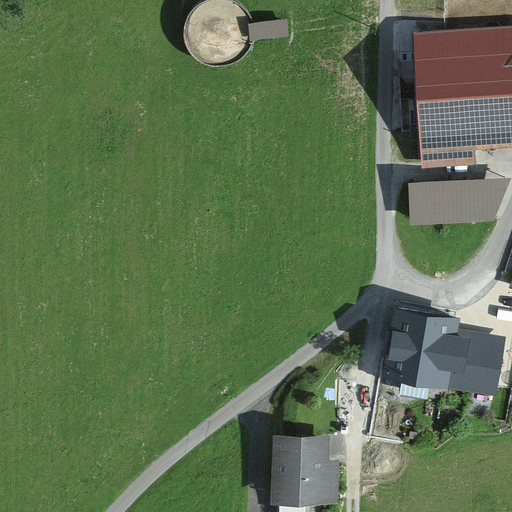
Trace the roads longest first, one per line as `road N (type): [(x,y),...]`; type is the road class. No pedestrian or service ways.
road 1 (track): [(383,0),(386,289),(161,466),(115,511)]
road 2 (track): [(511,213),(480,268),(455,288),(386,289),(354,445),(353,511)]
